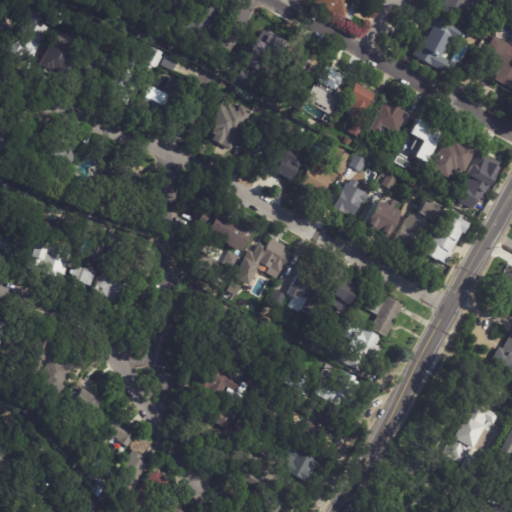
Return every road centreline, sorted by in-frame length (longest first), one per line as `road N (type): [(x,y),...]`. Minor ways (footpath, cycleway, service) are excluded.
road 1 (residential): [(451,304),(165,154),(0,86)]
road 2 (residential): [(157,420),(165,154),(249,0)]
road 3 (tertiary): [(511,184),(337,511)]
road 4 (residential): [(215,511),(89,325),(0,287)]
road 5 (residential): [(511,128),(271,0)]
road 6 (residential): [(504,511),(375,447)]
